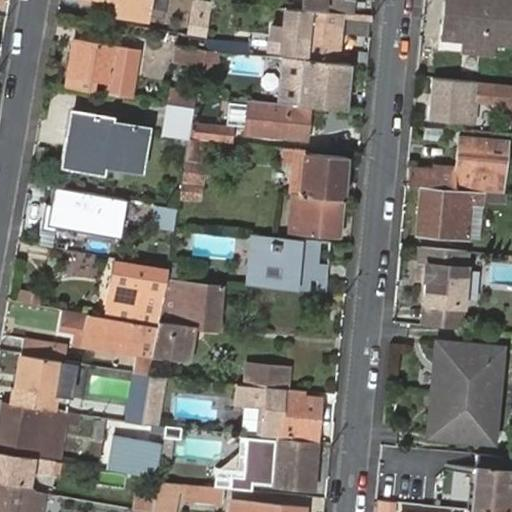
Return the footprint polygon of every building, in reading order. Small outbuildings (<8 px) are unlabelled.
[(104,0),(113,1),(111,14),(142,21),(145,0),(104,0)] [(265,0),(265,6),(283,6),(340,12),(350,13),(350,0),(265,0)] [(511,0),(442,0),(440,25),(444,25),(460,38),(511,43),(511,0)] [(279,53),(302,55),(336,58),(339,25),(340,12),(283,6),(279,53)] [(107,81),(104,94),(115,97),(127,99),(135,50),(72,40),(65,74),(107,81)] [(203,49),(174,45),(171,61),(200,66),(203,49)] [(346,62),(302,58),(298,104),(307,104),(342,108),(346,62)] [(259,62),(231,61),(230,74),(258,74),(259,62)] [(511,83),(508,83),(477,80),(476,84),(432,79),(428,120),(473,124),(475,100),(493,102),(493,107),(511,108),(511,83)] [(166,89),(163,105),(168,106),(192,111),(195,95),(195,93),(166,89)] [(298,104),(245,99),(244,131),(304,137),(307,104),(298,104)] [(192,111),(168,106),(163,135),(187,139),(190,123),(192,111)] [(69,110),(59,166),(95,172),(97,164),(137,171),(145,130),(104,123),(105,116),(69,110)] [(190,123),(187,139),(230,143),(232,127),(190,123)] [(454,173),(454,181),(500,186),(503,158),(489,157),(490,140),(458,137),(454,173)] [(504,141),(490,140),(489,157),(503,158),(504,141)] [(298,194),(341,198),(345,156),(302,152),(279,150),(278,161),(290,162),(287,193),(298,194)] [(407,167),(406,183),(443,187),(444,172),(434,171),(435,159),(416,157),(415,168),(407,167)] [(203,161),(183,160),(179,184),(199,186),(203,161)] [(444,172),(443,187),(453,189),(454,181),(454,173),(444,172)] [(179,184),(177,199),(196,200),(199,186),(179,184)] [(50,188),(44,223),(119,237),(125,201),(50,188)] [(422,188),(417,232),(468,237),(470,204),(480,205),(481,193),(422,188)] [(337,236),(341,198),(298,194),(289,194),(288,201),(297,201),(295,226),(286,226),(286,232),(337,236)] [(297,201),(288,201),(286,226),(295,226),(297,201)] [(175,208),(139,202),(137,220),(172,227),(175,208)] [(328,241),(247,235),(242,285),(324,291),(328,241)] [(467,250),(415,246),(413,279),(421,280),(418,325),(461,328),(467,250)] [(156,316),(162,282),(162,281),(141,277),(143,270),(112,265),(105,307),(156,316)] [(191,327),(215,330),(219,288),(162,282),(156,316),(154,325),(149,356),(187,361),(190,337),(182,337),(183,327),(191,327)] [(154,325),(156,316),(105,307),(103,317),(154,325)] [(132,373),(145,375),(149,356),(154,325),(103,317),(86,314),(62,310),(58,333),(71,335),(70,344),(122,353),(134,355),(132,373)] [(190,337),(191,327),(183,327),(182,337),(190,337)] [(502,342),(430,335),(421,436),(493,445),(502,342)] [(22,339),(19,354),(47,359),(63,362),(66,347),(22,339)] [(47,359),(19,354),(13,389),(57,396),(63,362),(47,359)] [(246,365),(245,386),(286,390),(288,369),(246,365)] [(243,388),(242,399),(261,401),(262,389),(243,388)] [(272,394),(269,434),(317,438),(320,398),(272,394)] [(0,445),(57,454),(57,446),(48,445),(51,421),(76,425),(78,414),(58,411),(57,414),(0,404),(0,445)] [(137,423),(140,409),(124,406),(122,421),(137,423)] [(240,423),(239,435),(257,436),(259,425),(240,423)] [(104,469),(115,471),(154,477),(159,444),(109,437),(104,469)] [(267,441),(263,485),(310,490),(314,445),(267,441)] [(0,451),(0,479),(26,483),(27,471),(48,474),(51,460),(0,451)] [(511,511),(511,457),(476,454),(470,509),(482,510),(503,511),(511,511)] [(227,489),(248,491),(251,474),(228,473),(227,489)] [(0,479),(0,511),(9,511),(11,502),(22,504),(26,483),(0,479)] [(148,511),(169,511),(172,491),(184,491),(185,484),(153,481),(150,498),(148,511)] [(221,505),(222,488),(196,486),(195,502),(221,505)] [(133,495),(130,508),(148,511),(150,498),(133,495)] [(9,511),(20,511),(22,504),(11,502),(9,511)] [(303,511),(303,509),(234,502),(232,511),(303,511)]
